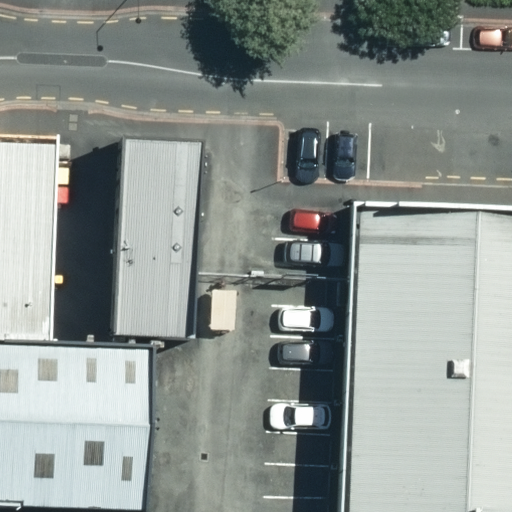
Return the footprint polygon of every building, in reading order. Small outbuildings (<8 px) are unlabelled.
[(201,145),(119,142),(112,337),(194,340),(196,278),(197,240),(201,145)] [(0,339),(46,341),(53,149),(0,147),(0,339)] [(511,511),(511,211),(355,206),(352,285),(349,354),(343,511),(511,511)] [(327,356),(331,280),(245,276),(242,352),(327,356)] [(0,503),(145,509),(151,346),(46,341),(0,339),(0,503)]
